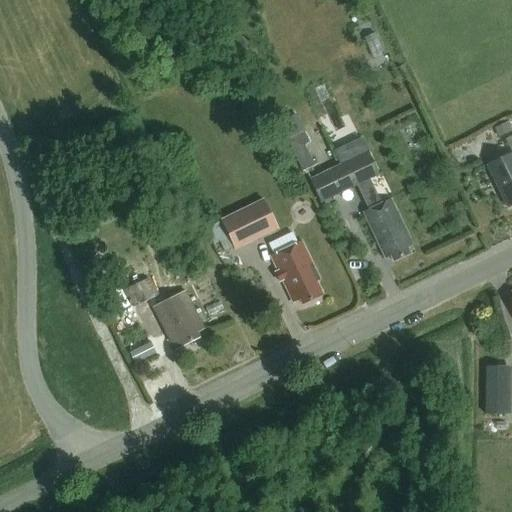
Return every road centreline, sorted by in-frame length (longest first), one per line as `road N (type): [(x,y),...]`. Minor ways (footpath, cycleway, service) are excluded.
road 1 (unclassified): [(82,466),(511,255)]
road 2 (unclassified): [(82,466),(33,370),(22,216),(0,128)]
